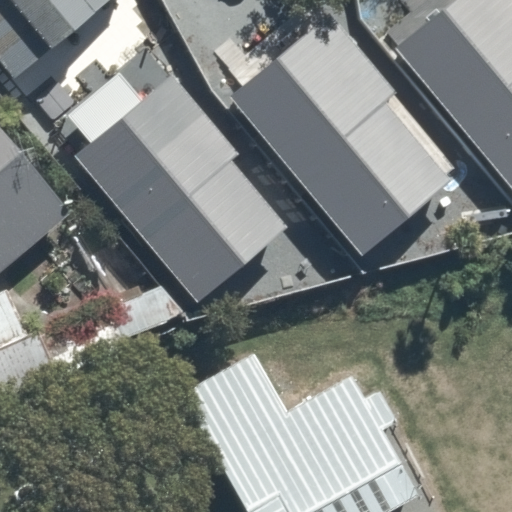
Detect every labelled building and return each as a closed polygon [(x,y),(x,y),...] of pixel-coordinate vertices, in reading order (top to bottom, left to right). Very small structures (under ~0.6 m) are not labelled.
[(18,0),(67,51),(120,0),(18,0)] [(422,83),(358,15),(216,147),(321,259),(390,194),(382,186),(415,155),(382,120),(422,83)] [(0,118),(0,278),(78,212),(0,118)] [(175,287),(62,330),(75,363),(188,320),(175,287)] [(11,291),(0,297),(0,387),(53,365),(11,291)] [(241,433),(218,445),(250,511),(411,511),(429,503),(395,433),(412,424),(393,386),(374,395),(343,332),(221,392),(241,433)]
